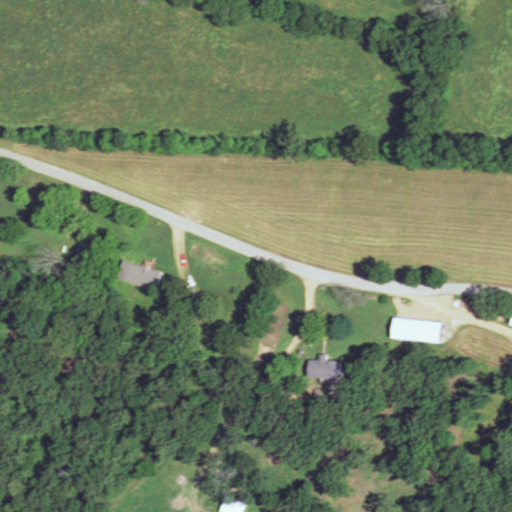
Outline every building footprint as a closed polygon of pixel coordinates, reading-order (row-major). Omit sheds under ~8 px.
[(96,265),(101,245),(81,241),(77,261),(96,265)] [(121,282),(148,292),(157,266),(123,253),(116,272),(123,275),(121,282)] [(240,323),(203,307),(199,317),(236,333),(240,323)] [(444,320),(395,318),(394,339),(443,341),(444,320)] [(343,358),(321,357),(321,359),(311,359),(311,377),(343,378),(343,358)] [(222,511),(224,511),(245,511),(249,506),(230,496),(222,511)]
